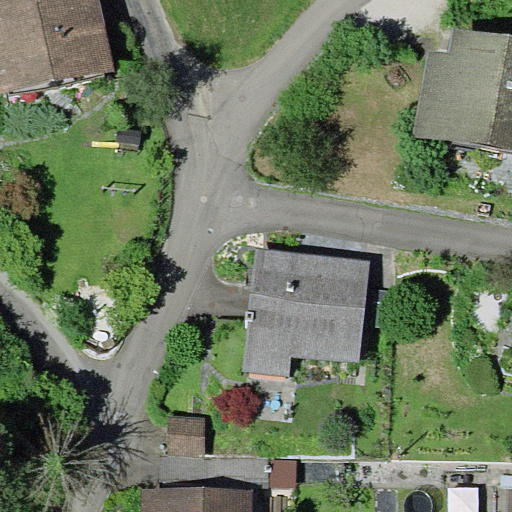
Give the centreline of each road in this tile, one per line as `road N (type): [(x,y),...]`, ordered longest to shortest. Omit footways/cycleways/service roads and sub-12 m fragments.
road 1 (residential): [(207,201),(511,248)]
road 2 (residential): [(118,412),(207,201)]
road 3 (residential): [(224,154),(256,84),(338,0)]
road 4 (residential): [(224,154),(132,0)]
road 5 (residential): [(0,294),(118,412)]
